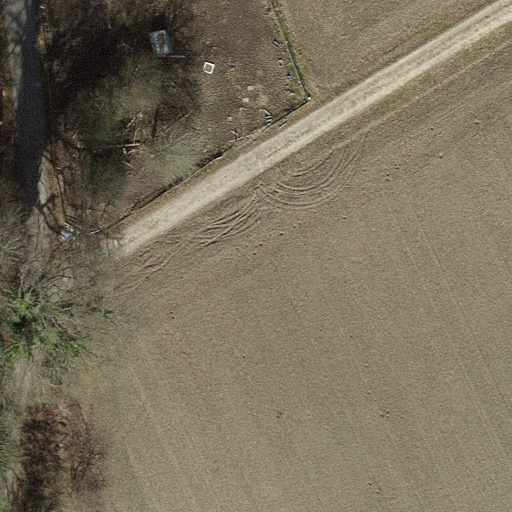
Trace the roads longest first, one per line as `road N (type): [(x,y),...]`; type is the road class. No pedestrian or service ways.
road 1 (track): [(35,307),(511,24)]
road 2 (track): [(27,0),(46,151),(35,307),(5,511)]
